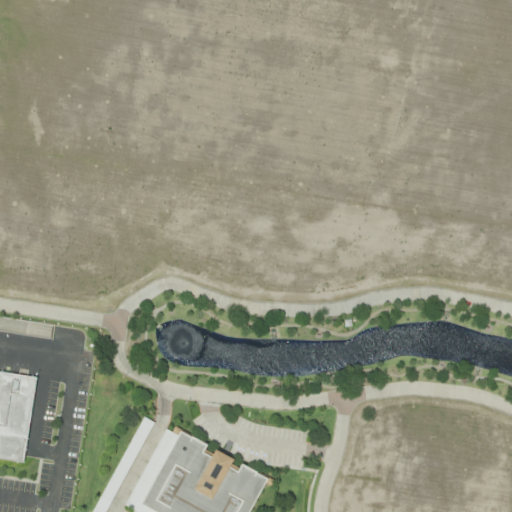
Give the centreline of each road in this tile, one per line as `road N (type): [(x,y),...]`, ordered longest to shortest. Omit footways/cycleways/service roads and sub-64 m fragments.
road 1 (residential): [(511,309),(417,293),(317,310),(236,306),(167,284),(125,305),(114,350),(124,368),(190,394),(294,403),(423,388),(511,409)]
road 2 (residential): [(347,396),(319,511)]
